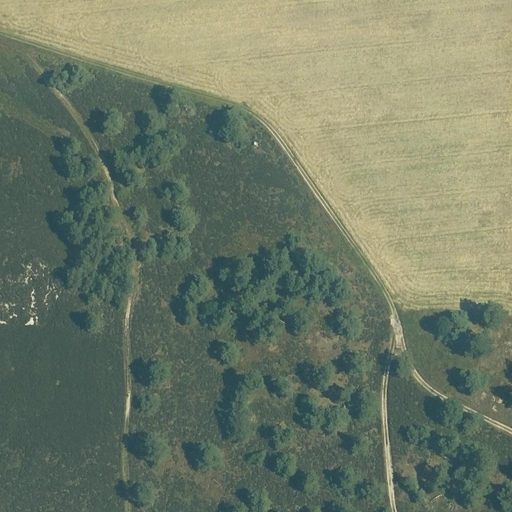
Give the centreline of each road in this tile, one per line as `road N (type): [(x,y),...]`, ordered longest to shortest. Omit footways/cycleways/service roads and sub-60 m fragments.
road 1 (track): [(127,511),(127,318),(141,260),(71,101),(17,35)]
road 2 (track): [(393,511),(381,382),(399,345),(398,317),(264,124)]
road 3 (track): [(17,35),(264,124)]
road 4 (track): [(398,317),(416,377),(511,432)]
